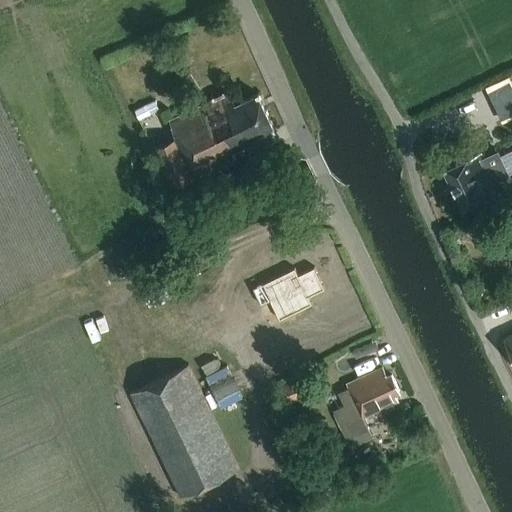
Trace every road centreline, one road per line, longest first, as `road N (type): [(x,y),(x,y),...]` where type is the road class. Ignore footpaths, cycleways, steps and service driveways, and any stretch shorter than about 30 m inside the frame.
road 1 (tertiary): [(478,511),(240,0)]
road 2 (residential): [(511,393),(419,200),(403,135),(330,0)]
